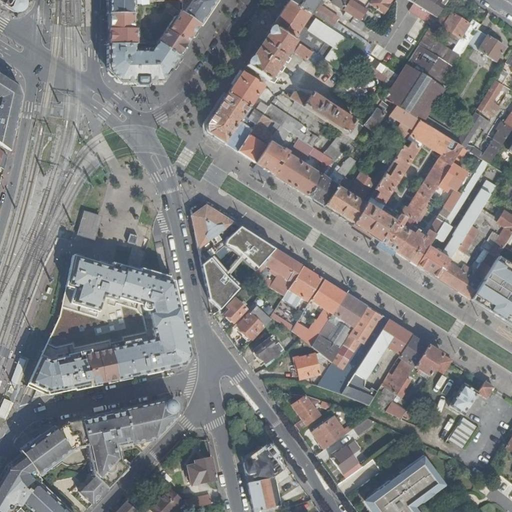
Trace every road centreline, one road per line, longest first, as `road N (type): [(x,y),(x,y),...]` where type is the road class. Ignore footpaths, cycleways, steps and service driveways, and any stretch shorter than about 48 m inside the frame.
road 1 (residential): [(215,372),(40,411),(0,451)]
road 2 (residential): [(339,511),(259,404),(215,372)]
road 3 (unclassified): [(215,372),(168,192)]
road 4 (residential): [(100,511),(187,423),(215,372)]
road 5 (residential): [(250,0),(175,106),(140,122)]
road 6 (residential): [(30,95),(0,233)]
road 7 (residential): [(237,511),(215,372)]
